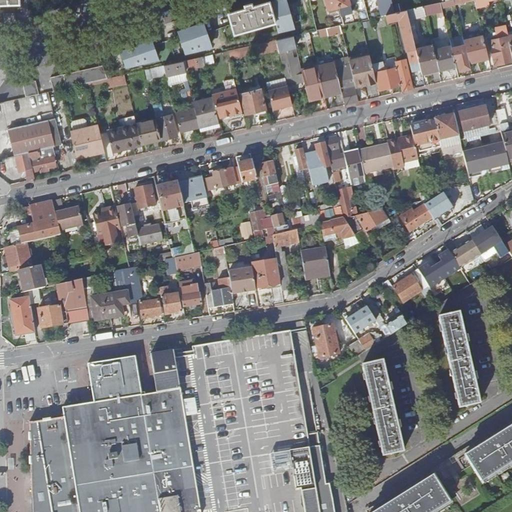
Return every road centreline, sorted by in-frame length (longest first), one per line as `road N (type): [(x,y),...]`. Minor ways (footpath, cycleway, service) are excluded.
road 1 (residential): [(511,189),(335,302),(0,360)]
road 2 (residential): [(0,201),(511,80)]
road 3 (unknown): [(193,366),(269,360),(288,432),(257,458),(260,511)]
road 4 (residential): [(161,0),(0,52)]
road 5 (unknown): [(193,366),(219,511)]
